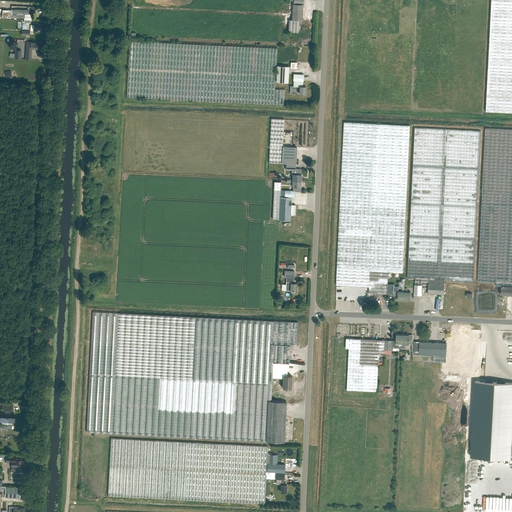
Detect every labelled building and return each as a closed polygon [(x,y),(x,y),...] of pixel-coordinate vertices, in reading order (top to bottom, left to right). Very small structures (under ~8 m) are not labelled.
[(282,0),(281,43),(287,43),(288,31),(289,0),(282,0)] [(303,0),(289,0),(288,31),(298,32),(298,26),(300,26),(300,20),(302,20),(303,0)] [(511,0),(491,0),(490,28),(488,69),(486,111),(511,112),(511,0)] [(28,14),(28,10),(13,9),(12,17),(24,18),(24,14),(28,14)] [(44,24),(38,24),(38,23),(34,23),(34,30),(43,31),(44,24)] [(276,77),(276,75),(277,48),(130,41),(127,98),(268,104),(284,105),(284,89),(275,89),(276,77)] [(26,55),(26,59),(31,59),(31,55),(31,48),(42,49),(43,43),(27,42),(26,55)] [(21,50),(15,50),(15,53),(10,53),(9,57),(15,57),(15,58),(21,58),(21,50)] [(277,65),(277,75),(276,75),(276,77),(276,82),(287,82),(288,66),(277,65)] [(303,81),(303,74),(294,74),(294,86),(300,86),(300,94),(306,94),(306,86),(303,86),(303,81)] [(271,118),(269,162),(282,162),(283,146),(297,147),(308,147),(310,120),(284,119),(271,118)] [(343,148),(336,278),(369,280),(369,293),(387,294),(387,293),(394,293),(394,291),(394,284),(387,283),(387,278),(389,278),(389,272),(403,273),(403,269),(405,234),(408,167),(410,125),(377,123),(344,122),(343,148)] [(413,163),(407,278),(415,278),(432,279),(444,279),(473,281),(476,230),(480,130),(449,129),(414,127),(413,163)] [(496,282),(496,285),(501,285),(511,286),(511,129),(485,128),(485,131),(483,179),(480,233),(478,281),(496,282)] [(282,162),(286,163),(295,163),(296,163),(297,147),(283,146),(282,162)] [(301,169),(295,169),(295,163),(286,163),(286,167),(286,169),(293,170),(292,180),(291,180),(301,180),(301,174),(301,169)] [(301,180),(291,180),(286,180),(286,182),(292,183),(292,186),(294,186),(294,190),(294,191),(298,191),(300,189),(300,187),(301,187),(301,180)] [(290,219),(291,214),(295,214),(295,205),(291,205),(291,197),(294,197),(294,191),(294,190),(285,190),(280,190),(279,219),(283,219),(283,220),(290,221),(290,219)] [(286,277),(285,290),(296,291),(297,283),(293,283),(293,278),(294,278),(294,271),(285,271),(284,277),(286,277)] [(428,293),(444,294),(444,279),(432,279),(415,278),(414,294),(421,295),(421,289),(428,289),(428,293)] [(511,295),(511,286),(501,285),(501,288),(499,288),(499,294),(511,295)] [(394,293),(394,295),(398,296),(398,300),(404,300),(405,289),(402,289),(402,291),(398,291),(394,291),(394,293)] [(271,400),(272,378),(283,378),(283,375),(286,375),(287,375),(287,363),(289,363),(290,345),(296,345),(298,322),(272,320),(118,313),(92,312),(86,432),(112,433),(266,441),(284,442),(286,401),(271,400)] [(396,340),(392,340),(385,340),(385,349),(392,350),(392,348),(402,348),(403,334),(396,334),(396,340)] [(413,335),(409,335),(403,334),(402,348),(406,348),(406,343),(412,344),(412,341),(413,341),(413,335)] [(377,391),(379,353),(379,340),(346,338),(346,348),(349,348),(347,389),(377,391)] [(412,341),(412,344),(412,354),(433,355),(446,355),(447,346),(447,343),(413,341),(412,341)] [(292,376),(287,375),(286,375),(283,375),(283,378),(282,388),(291,388),(292,376)] [(471,456),(511,458),(511,435),(511,382),(475,381),(471,456)] [(13,411),(13,403),(2,403),(2,411),(13,411)] [(12,423),(12,421),(15,421),(15,413),(0,412),(0,420),(3,421),(3,423),(12,423)] [(275,472),(284,472),(285,464),(275,463),(276,454),(267,454),(268,446),(111,438),(108,495),(265,503),(266,478),(275,479),(275,472)] [(21,466),(27,466),(27,461),(22,460),(22,459),(16,459),(16,456),(6,455),(6,462),(12,462),(11,467),(21,468),(21,466)] [(284,479),(284,472),(275,472),(275,479),(281,479),(281,485),(280,492),(287,492),(287,485),(284,485),(284,479)] [(2,497),(20,498),(20,487),(2,486),(2,497)]
